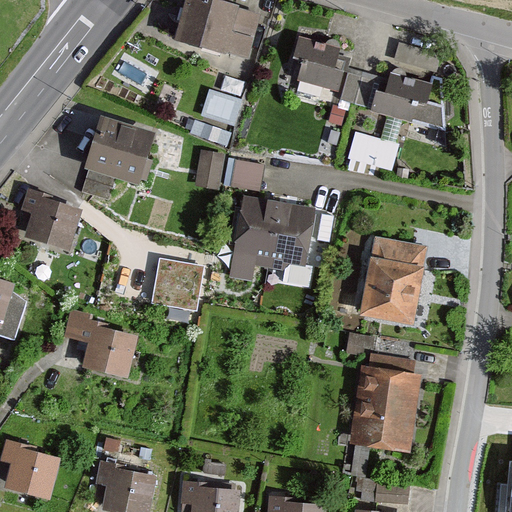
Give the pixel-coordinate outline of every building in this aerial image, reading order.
[(239,5),(217,0),(185,0),(176,40),(249,58),(260,15),(238,10),(239,5)] [(335,54),(292,44),(285,72),(293,74),(290,88),(332,99),(337,77),(330,75),(335,54)] [(366,112),(365,116),(438,134),(443,114),(424,109),(429,89),(384,78),(383,84),(348,75),(340,105),(366,112)] [(236,123),(244,95),(211,85),(202,113),(236,123)] [(156,133),(102,117),(87,168),(90,169),(116,177),(140,184),(156,133)] [(229,141),(234,128),(197,117),(192,130),(229,141)] [(357,128),(350,154),(394,165),(400,139),(357,128)] [(191,188),(216,192),(221,161),(196,157),(191,188)] [(258,172),(228,167),(223,191),(254,197),(258,172)] [(116,177),(90,169),(82,191),(109,201),(116,177)] [(23,211),(30,213),(23,239),(67,251),(79,210),(50,202),(52,195),(29,189),(23,211)] [(300,279),(309,212),(236,203),(225,286),(249,289),(251,273),(300,279)] [(418,249),(367,245),(365,267),(359,266),(353,326),(410,331),(418,249)] [(202,268),(160,261),(153,302),(195,310),(202,268)] [(29,301),(11,288),(13,282),(0,278),(0,335),(17,341),(29,301)] [(74,347),(81,348),(77,375),(125,383),(132,341),(99,335),(100,328),(87,326),(88,319),(66,315),(62,342),(75,345),(74,347)] [(407,460),(418,381),(412,380),(414,365),(365,359),(363,375),(355,374),(344,452),(407,460)] [(0,457),(0,468),(5,469),(0,493),(0,495),(44,506),(54,464),(24,457),(26,451),(3,445),(0,457)] [(94,491),(102,492),(99,511),(145,511),(150,483),(120,479),(121,472),(98,469),(94,491)] [(175,510),(183,510),(182,511),(228,511),(229,496),(199,495),(199,488),(175,487),(175,510)] [(362,505),(407,507),(408,492),(363,489),(362,505)] [(264,511),(317,511),(318,511),(288,510),(288,503),(264,502),(264,511)]
